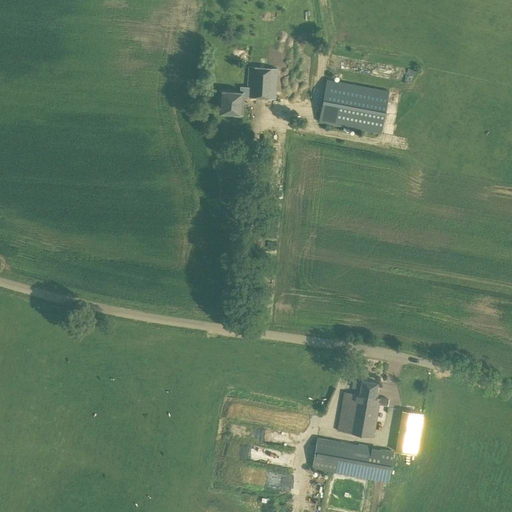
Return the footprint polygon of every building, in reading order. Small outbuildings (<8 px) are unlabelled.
[(246,97),(256,98),(273,99),(275,77),(278,77),(278,66),(279,53),(246,51),(245,75),(248,75),(247,88),(247,90),(246,97)] [(381,133),(389,92),(327,80),(319,121),(381,133)] [(243,95),(245,96),(245,90),(247,90),(247,88),(240,88),(240,93),(220,91),(218,113),(233,114),(234,115),(234,116),(239,116),(239,115),(240,114),(242,114),(243,95)] [(360,389),(359,394),(344,392),(337,430),(374,437),(379,404),(388,406),(389,399),(375,397),(377,383),(362,380),(362,381),(353,379),(352,388),(360,389)] [(297,428),(300,415),(267,408),(264,421),(297,428)] [(416,455),(423,414),(402,410),(394,451),(416,455)] [(358,446),(316,439),(311,468),(364,478),(388,482),(394,451),(370,447),(358,445),(358,446)] [(221,463),(219,481),(270,488),(273,470),(221,463)]
